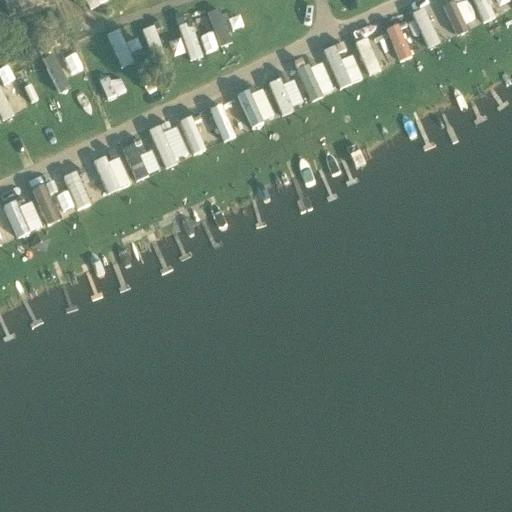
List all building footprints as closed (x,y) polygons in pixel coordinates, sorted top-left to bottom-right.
[(1,0),(9,19),(41,7),(37,0),(1,0)] [(472,0),(482,26),(495,21),(486,0),(472,0)] [(453,39),(467,34),(464,26),(472,23),(465,1),(443,9),(453,39)] [(425,11),(413,16),(428,52),(440,47),(425,11)] [(398,64),(411,60),(400,26),(387,30),(398,64)] [(209,30),(181,42),(190,62),(218,50),(209,30)] [(121,70),(133,66),(119,31),(107,35),(121,70)] [(380,36),(356,46),(369,79),(381,74),(377,65),(390,60),(380,36)] [(334,48),(323,52),(339,91),(363,81),(353,58),(341,63),(334,48)] [(54,56),(41,62),(58,98),(70,92),(54,56)] [(322,73),(314,77),(308,66),(295,73),(309,102),(331,91),(322,73)] [(302,109),(296,83),(281,87),(280,82),(270,85),(277,115),(302,109)] [(273,120),(258,87),(236,97),(251,130),(273,120)] [(0,91),(0,121),(1,123),(12,117),(0,91)] [(363,91),(348,95),(351,110),(366,106),(363,91)] [(241,134),(235,115),(225,119),(221,106),(210,109),(221,141),(241,134)] [(309,109),(291,118),(300,136),(318,127),(309,109)] [(193,156),(204,152),(191,120),(180,125),(193,156)] [(207,144),(219,142),(215,126),(204,129),(207,144)] [(159,128),(148,133),(166,174),(178,169),(175,162),(188,156),(176,130),(163,136),(159,128)] [(264,148),(277,146),(275,131),(262,133),(264,148)] [(135,185),(147,180),(135,145),(122,149),(135,185)] [(147,170),(160,165),(154,150),(141,155),(147,170)] [(103,159),(92,164),(107,196),(130,185),(119,160),(107,166),(103,159)] [(77,213),(90,207),(76,174),(63,179),(77,213)] [(47,187),(34,191),(44,227),(58,224),(47,187)] [(14,202),(1,208),(14,241),(42,229),(31,204),(17,210),(14,202)]
